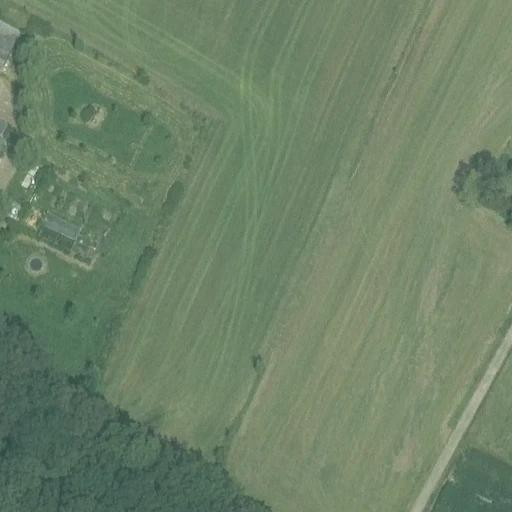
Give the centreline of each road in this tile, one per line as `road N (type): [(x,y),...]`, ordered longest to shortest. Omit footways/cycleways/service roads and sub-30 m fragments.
road 1 (unknown): [(411,511),(511,312)]
road 2 (tertiary): [(149,511),(0,410)]
